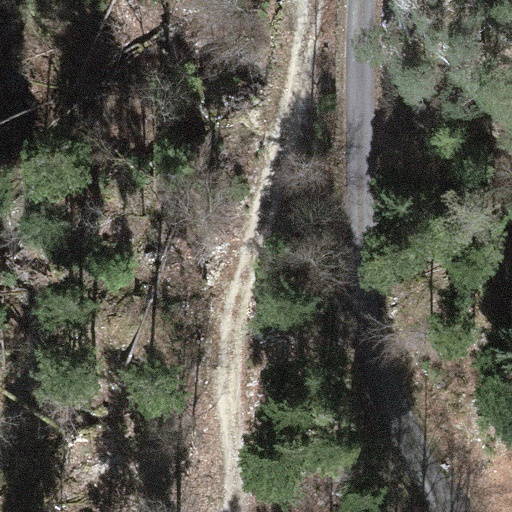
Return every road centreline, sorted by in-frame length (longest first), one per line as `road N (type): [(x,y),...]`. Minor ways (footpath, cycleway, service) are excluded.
road 1 (track): [(447,511),(385,382),(370,330),(362,267),(364,0)]
road 2 (track): [(302,0),(221,361),(228,511)]
